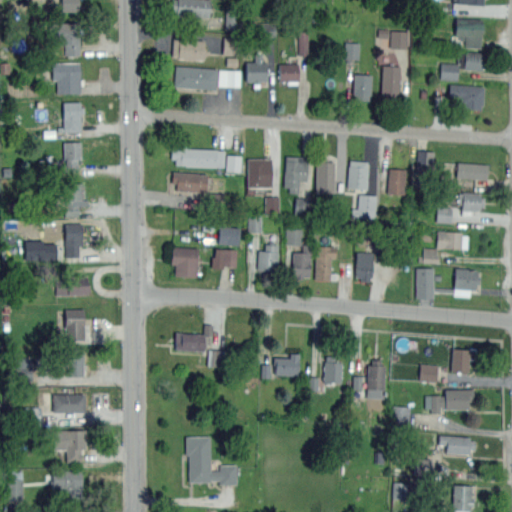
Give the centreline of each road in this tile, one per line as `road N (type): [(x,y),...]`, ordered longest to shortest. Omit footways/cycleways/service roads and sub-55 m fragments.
road 1 (secondary): [(128,0),(132,511)]
road 2 (residential): [(511,137),(130,112)]
road 3 (residential): [(511,319),(132,295)]
